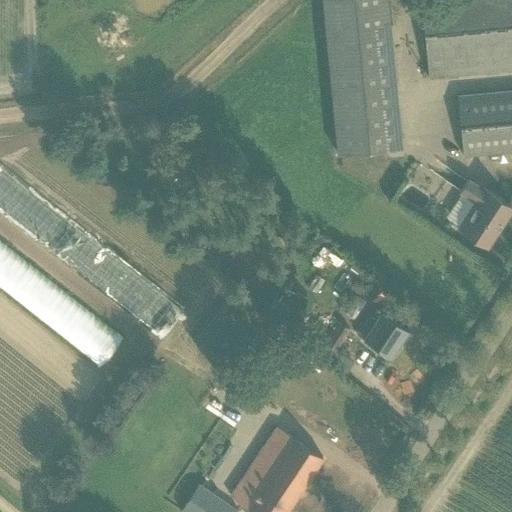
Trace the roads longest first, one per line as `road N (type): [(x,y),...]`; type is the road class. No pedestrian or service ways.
road 1 (unknown): [(0,117),(169,101),(300,0)]
road 2 (unclassified): [(388,511),(511,323)]
